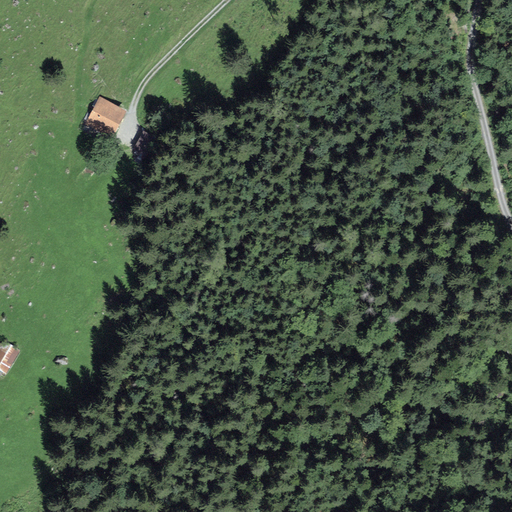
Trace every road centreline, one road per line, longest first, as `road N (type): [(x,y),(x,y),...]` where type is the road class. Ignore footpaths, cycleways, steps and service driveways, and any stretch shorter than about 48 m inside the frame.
road 1 (track): [(228,0),(140,88),(123,134),(0,318)]
road 2 (track): [(511,216),(471,71),(472,0)]
